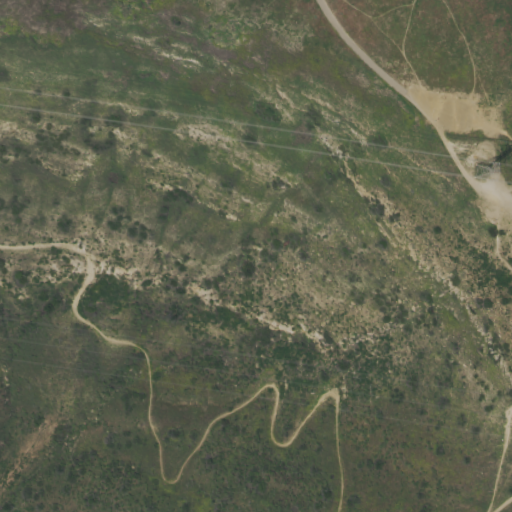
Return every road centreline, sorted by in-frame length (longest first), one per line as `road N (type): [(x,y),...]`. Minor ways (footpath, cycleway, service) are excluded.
road 1 (track): [(511,201),(501,196),(511,192),(502,503),(491,511)]
road 2 (track): [(436,0),(433,120),(444,144),(485,149),(510,193)]
road 3 (track): [(433,120),(395,76),(365,65),(316,0)]
road 4 (track): [(433,120),(360,0)]
